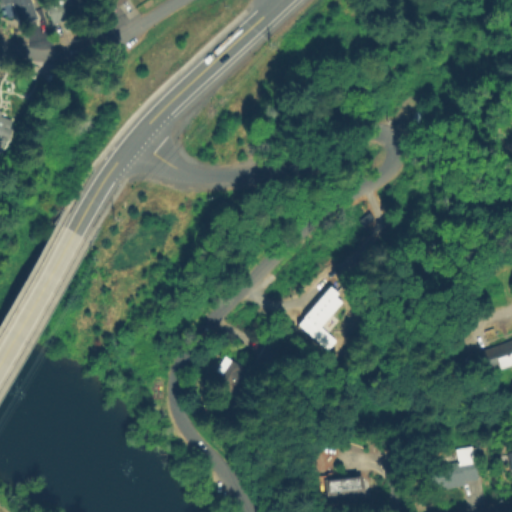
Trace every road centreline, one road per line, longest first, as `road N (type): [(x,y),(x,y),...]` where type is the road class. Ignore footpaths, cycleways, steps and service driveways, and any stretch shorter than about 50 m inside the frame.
road 1 (residential): [(253,511),(224,465),(177,415),(173,392),(183,359),(327,204),(380,180),(394,158),(375,138),(311,171),(198,178),(135,142)]
road 2 (residential): [(281,3),(78,52),(0,44)]
road 3 (primary): [(259,23),(116,165)]
road 4 (primary): [(80,221),(0,357)]
